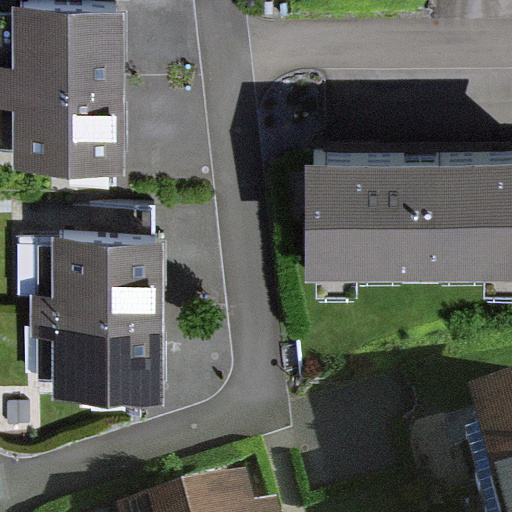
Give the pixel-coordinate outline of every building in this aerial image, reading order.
[(135,50),(134,1),(26,5),(31,152),(139,148),(137,104),(135,50)] [(511,151),(419,151),(323,152),(323,263),(511,262),(511,151)] [(174,271),(173,225),(58,226),(59,377),(175,375),(174,328),(174,271)] [(511,413),(488,421),(511,499),(511,413)] [(254,511),(252,502),(212,511),(254,511)]
